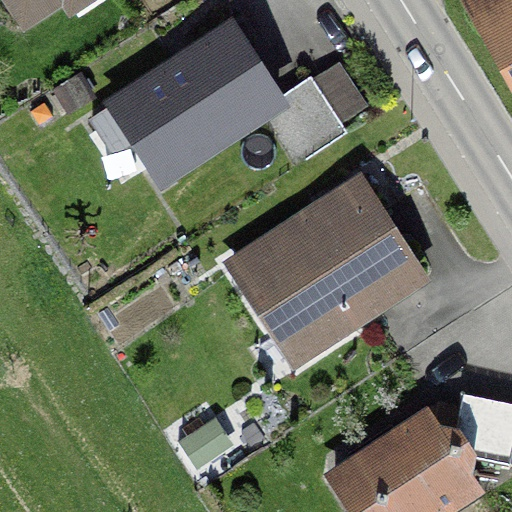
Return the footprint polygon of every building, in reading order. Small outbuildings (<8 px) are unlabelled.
[(3,0),(21,25),(59,0),(3,0)] [(511,0),(457,0),(511,98),(511,0)] [(159,181),(273,106),(226,33),(111,108),(159,181)] [(415,279),(355,187),(228,269),(288,361),(291,359),(296,367),(356,328),(351,321),(415,279)] [(451,435),(430,431),(423,420),(351,467),(371,497),(369,506),(378,508),(380,511),(436,511),(469,491),(463,481),(467,459),(505,467),(511,435),(511,407),(459,396),(451,435)] [(200,429),(184,440),(200,465),(217,454),(200,429)]
